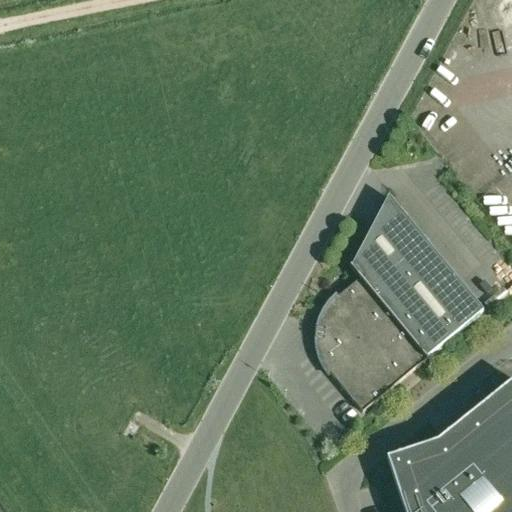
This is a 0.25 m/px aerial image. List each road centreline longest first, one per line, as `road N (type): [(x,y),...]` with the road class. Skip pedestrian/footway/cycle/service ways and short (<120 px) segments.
road 1 (unclassified): [(170,511),(444,0)]
road 2 (track): [(141,0),(0,28)]
